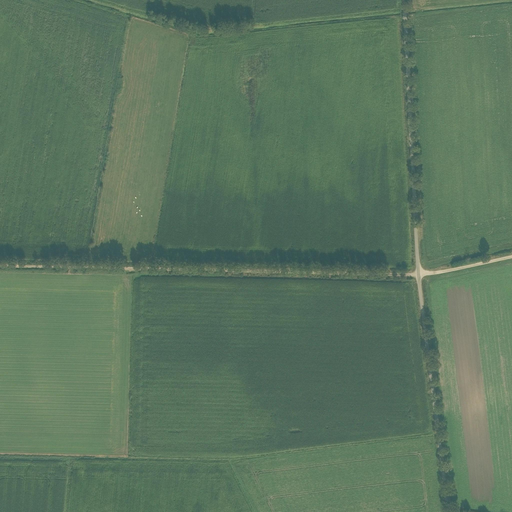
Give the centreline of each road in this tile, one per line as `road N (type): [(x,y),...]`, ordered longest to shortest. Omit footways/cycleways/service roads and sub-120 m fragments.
road 1 (unclassified): [(449,511),(414,244),(403,0)]
road 2 (track): [(0,265),(417,273)]
